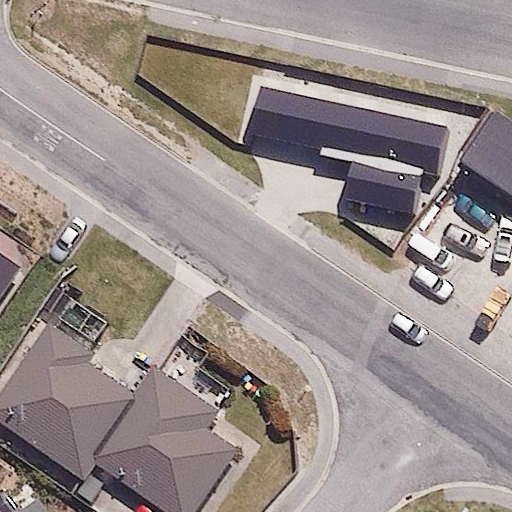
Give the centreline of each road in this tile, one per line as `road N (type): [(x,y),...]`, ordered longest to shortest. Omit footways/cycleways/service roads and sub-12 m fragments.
road 1 (residential): [(435,382),(0,88)]
road 2 (residential): [(325,511),(435,382)]
